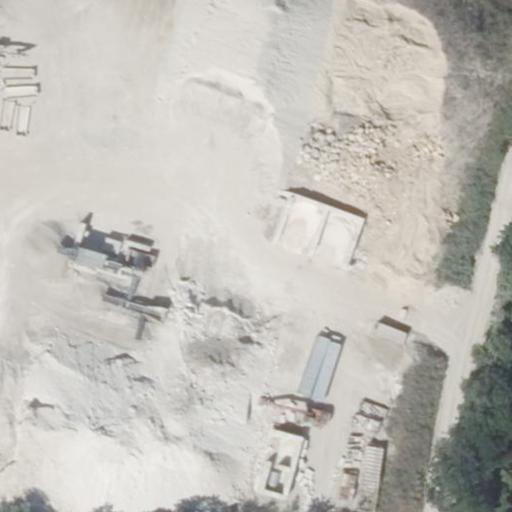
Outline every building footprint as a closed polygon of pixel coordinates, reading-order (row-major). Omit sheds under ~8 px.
[(144,243),(144,255),(182,254),(181,242),(144,243)] [(353,281),(352,258),(333,259),(334,282),(353,281)] [(312,332),(321,322),(296,299),(287,309),(312,332)] [(321,382),(315,413),(329,416),(335,385),(321,382)] [(377,454),(376,426),(365,426),(366,454),(377,454)] [(293,453),(291,511),(309,511),(311,454),(293,453)]
